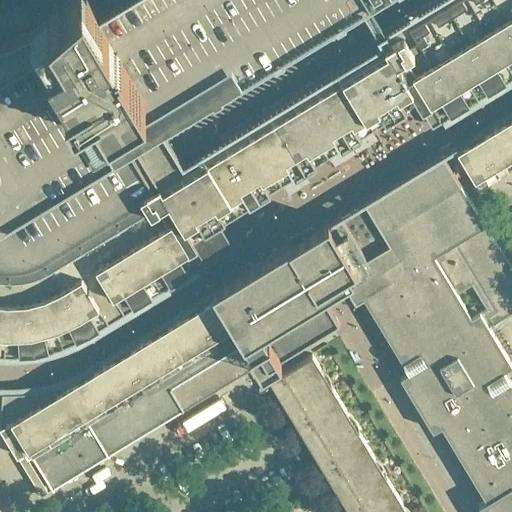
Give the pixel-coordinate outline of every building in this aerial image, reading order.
[(0,275),(13,276),(26,274),(38,269),(51,262),(162,196),(134,145),(141,140),(161,128),(239,81),(361,7),(368,4),(373,0),(128,0),(89,24),(84,8),(0,45),(0,275)] [(200,151),(182,162),(217,221),(224,216),(235,210),(254,199),(417,102),(432,127),(441,121),(511,77),(511,0),(431,0),(383,29),(376,33),(374,35),(377,41),(220,136),(217,138),(218,140),(200,151)] [(368,4),(361,7),(370,23),(376,33),(383,29),(377,19),(368,4)] [(511,114),(457,148),(480,186),(511,166),(511,114)] [(141,140),(134,145),(162,196),(206,263),(226,251),(233,246),(222,229),(217,221),(182,162),(170,144),(161,128),(141,140)] [(511,511),(511,382),(503,368),(511,363),(511,362),(489,325),(479,309),(470,315),(431,251),(484,220),(442,152),(363,200),(388,240),(364,254),(340,214),(327,222),(355,268),(341,276),(355,300),(364,295),(403,361),(409,370),(400,375),(433,429),(441,424),(486,498),(478,503),(483,511),(511,511)] [(0,355),(4,356),(16,355),(34,354),(47,351),(63,347),(74,342),(90,334),(91,333),(98,329),(132,308),(143,302),(152,296),(169,286),(189,274),(197,269),(206,263),(162,196),(51,262),(38,269),(26,274),(13,276),(0,275),(0,355)] [(363,200),(340,214),(364,254),(388,240),(363,200)] [(288,240),(286,241),(317,291),(341,276),(355,268),(327,222),(325,218),(294,237),(288,240)] [(479,309),(489,325),(511,310),(511,267),(484,220),(431,251),(470,315),(479,309)] [(52,488),(249,368),(253,375),(258,372),(279,359),(339,324),(331,311),(320,294),(317,291),(286,241),(209,287),(213,294),(138,340),(84,372),(64,382),(46,388),(44,388),(25,391),(22,391),(3,391),(0,391),(0,427),(15,454),(22,449),(25,454),(19,458),(41,495),(48,491),(27,457),(32,454),(52,488)] [(400,511),(397,507),(403,504),(386,476),(381,480),(375,470),(370,461),(376,458),(359,431),(353,434),(348,425),(342,416),(348,413),(332,386),(326,389),(315,371),(321,368),(312,353),(269,379),(269,380),(273,386),(349,511),(400,511)]
